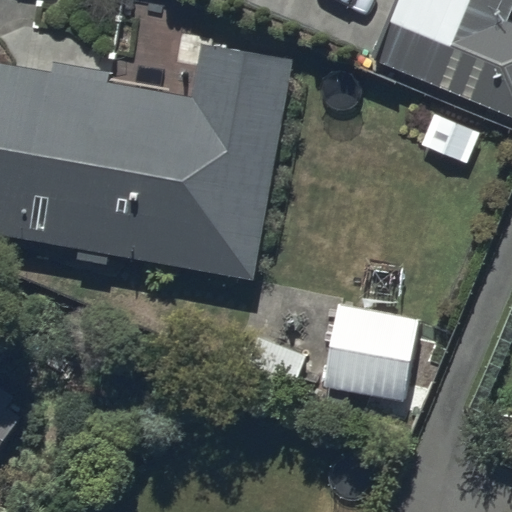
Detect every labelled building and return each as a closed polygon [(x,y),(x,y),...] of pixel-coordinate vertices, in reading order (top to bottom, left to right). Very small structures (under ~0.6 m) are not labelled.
[(511,0),(394,0),(373,53),(511,110),(511,15),(508,14),(511,2),(511,0)] [(0,66),(0,237),(78,251),(76,261),(111,267),(112,259),(254,283),(291,67),(204,52),(196,101),(108,86),(110,76),(57,67),(55,76),(0,66)] [(423,141),(468,160),(481,129),(436,110),(423,141)] [(325,388),(405,402),(420,320),(340,305),(325,388)] [(0,394),(0,457),(29,414),(0,394)]
